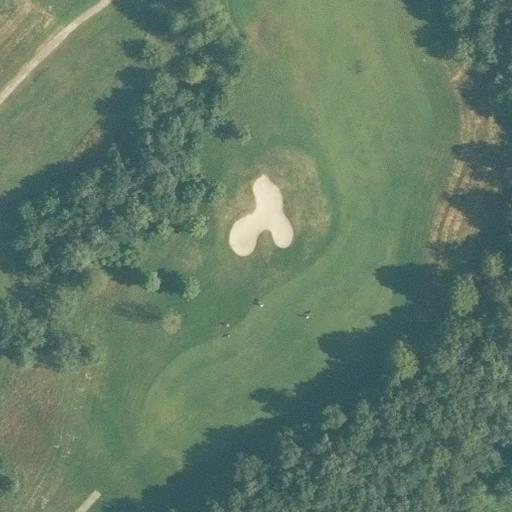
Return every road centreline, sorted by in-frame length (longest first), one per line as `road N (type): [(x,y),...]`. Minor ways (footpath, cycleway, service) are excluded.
road 1 (track): [(45,511),(116,387),(137,285),(202,198),(249,69),(251,30),(236,0)]
road 2 (track): [(242,511),(511,464)]
